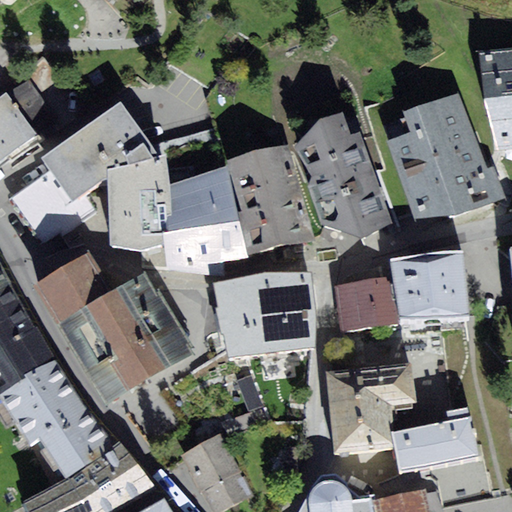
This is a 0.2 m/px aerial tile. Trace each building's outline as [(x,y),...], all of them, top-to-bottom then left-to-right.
[(511,48),(480,52),(484,99),(500,150),(511,149),(511,48)] [(29,79),(7,93),(39,135),(59,122),(29,79)] [(0,161),(8,155),(39,135),(7,93),(0,97),(0,161)] [(412,133),(388,141),(416,219),(456,216),(506,198),(494,166),(487,169),(460,93),(405,113),(412,133)] [(42,157),(52,171),(73,203),(84,195),(109,180),(108,169),(159,156),(121,102),(42,157)] [(320,119),(295,146),(312,177),(308,186),(322,224),(362,238),(392,223),(360,132),(351,135),(343,112),(320,119)] [(289,145),(228,160),(228,166),(248,253),(315,240),(289,145)] [(109,180),(112,245),(167,243),(167,216),(173,215),(170,184),(167,153),(159,156),(108,169),(109,180)] [(167,243),(167,266),(226,271),(226,261),(249,259),(248,253),(228,166),(170,184),(173,215),(167,216),(167,243)] [(96,213),(84,195),(73,203),(52,171),(12,198),(41,242),(60,229),(63,235),(96,213)] [(471,314),(462,250),(390,259),(393,277),(399,324),(471,314)] [(34,286),(57,324),(102,297),(114,290),(90,252),(34,286)] [(0,262),(0,288),(11,284),(0,262)] [(114,290),(102,297),(151,379),(194,353),(145,272),(114,290)] [(311,273),(215,284),(230,357),(316,346),(316,310),(311,273)] [(399,324),(393,277),(336,285),(343,331),(399,324)] [(58,360),(11,284),(0,288),(0,397),(1,397),(58,360)] [(106,406),(151,379),(102,297),(57,324),(106,406)] [(42,440),(65,478),(115,445),(58,360),(1,397),(32,447),(42,440)] [(411,363),(327,372),(336,453),(395,446),(393,431),(391,406),(416,403),(411,363)] [(395,446),(401,471),(480,456),(472,415),(470,416),(468,406),(447,411),(448,420),(393,431),(395,446)] [(222,511),(254,495),(221,433),(177,457),(206,511),(222,511)] [(120,441),(115,445),(65,478),(24,502),(28,511),(118,511),(158,488),(120,441)] [(299,511),(373,511),(371,496),(359,497),(348,487),(348,483),(337,473),(323,475),(300,510),(299,511)] [(376,500),(377,511),(431,511),(426,489),(376,500)] [(172,511),(165,498),(139,511),(172,511)]
